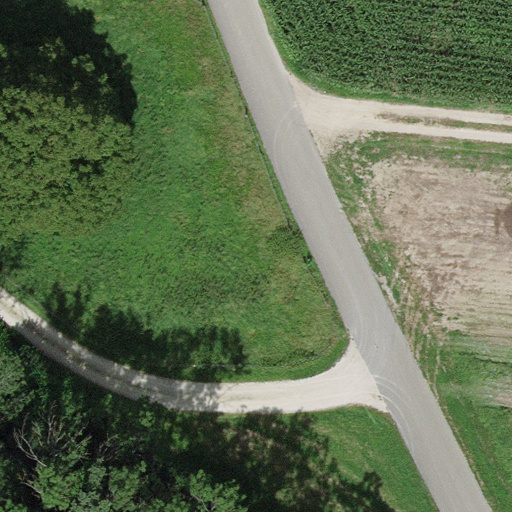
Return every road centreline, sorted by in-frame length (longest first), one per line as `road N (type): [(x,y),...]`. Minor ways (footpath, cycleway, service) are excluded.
road 1 (unclassified): [(234,0),(391,363),(469,511)]
road 2 (track): [(0,316),(44,355),(195,401),(310,388),(391,363)]
road 3 (track): [(511,135),(276,110)]
